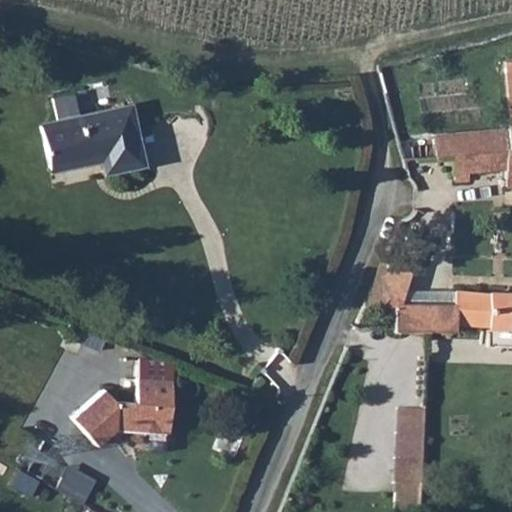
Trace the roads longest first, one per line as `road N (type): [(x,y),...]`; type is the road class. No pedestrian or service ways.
road 1 (residential): [(258,511),(377,216),(382,94),(367,60)]
road 2 (track): [(367,60),(302,74),(216,70),(142,44),(0,16)]
road 3 (unknown): [(297,415),(233,342),(153,145)]
road 4 (track): [(367,60),(511,25)]
